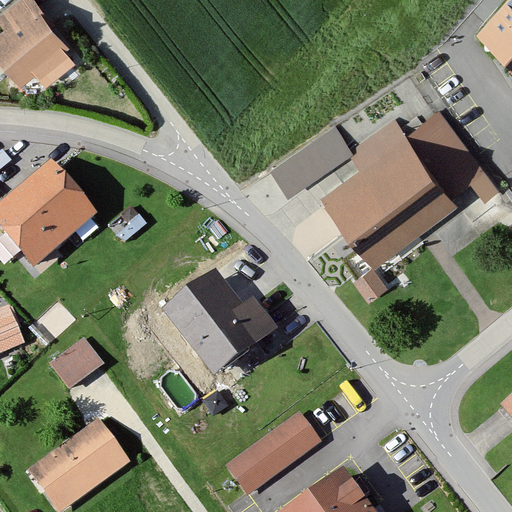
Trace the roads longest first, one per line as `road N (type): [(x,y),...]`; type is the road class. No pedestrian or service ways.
road 1 (residential): [(0,121),(109,134),(232,190),(411,406)]
road 2 (residential): [(411,406),(500,511)]
road 3 (residential): [(511,322),(411,406)]
